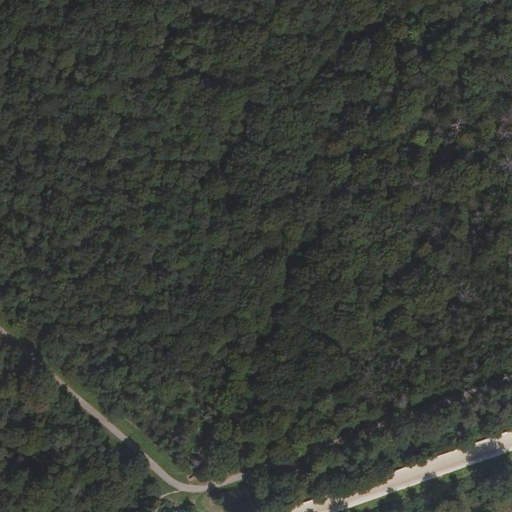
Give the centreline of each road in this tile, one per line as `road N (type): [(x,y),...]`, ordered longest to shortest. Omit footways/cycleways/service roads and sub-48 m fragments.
road 1 (track): [(511,377),(185,488)]
road 2 (track): [(0,330),(185,488)]
road 3 (track): [(311,511),(511,446)]
